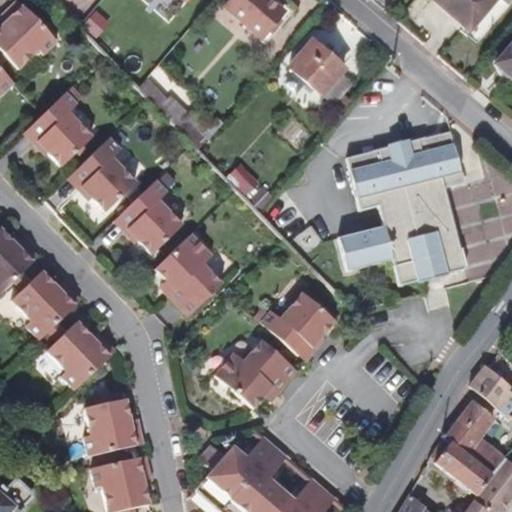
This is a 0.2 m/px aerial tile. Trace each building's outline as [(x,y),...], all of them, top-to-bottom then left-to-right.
[(268,31),(283,13),(273,5),(267,0),(230,0),(224,8),(260,39),(268,31)] [(494,0),(435,0),(434,1),(467,31),(494,0)] [(56,43),(16,1),(0,16),(0,21),(3,25),(0,27),(0,52),(6,59),(17,70),(37,52),(42,57),(56,43)] [(111,50),(122,39),(109,25),(97,36),(111,50)] [(290,68),(321,95),(340,73),(343,70),(312,42),(290,68)] [(511,44),(494,66),(511,81),(511,44)] [(0,97),(13,84),(0,70),(0,97)] [(340,73),(321,95),(333,105),(352,83),(340,73)] [(148,81),(139,91),(148,100),(187,140),(197,131),(186,119),(188,117),(170,99),(167,101),(163,97),(148,81)] [(42,115),(28,129),(39,139),(35,143),(45,153),(60,168),(91,138),(68,113),(76,105),(65,93),(42,115)] [(223,99),(216,107),(226,115),(232,107),(223,99)] [(188,117),(186,119),(197,131),(187,140),(191,145),(196,150),(206,141),(199,133),(210,123),(196,109),(188,117)] [(39,139),(28,129),(22,135),(42,156),(45,153),(35,143),(39,139)] [(399,288),(465,271),(445,189),(453,188),(450,177),(460,174),(450,133),(417,141),(420,153),(381,163),(378,151),(345,159),(359,212),(378,207),(383,227),(337,239),(348,284),(395,272),(399,288)] [(76,170),(72,174),(83,185),(79,188),(89,199),(104,213),(134,183),(134,182),(114,162),(110,159),(118,150),(109,138),(76,170)] [(420,153),(417,141),(378,151),(381,163),(420,153)] [(212,149),(206,143),(198,152),(204,159),(212,149)] [(249,193),(258,184),(239,166),(231,175),(249,193)] [(450,177),(453,188),(453,190),(465,186),(462,173),(460,174),(450,177)] [(87,201),(89,199),(79,188),(83,185),(72,174),(66,180),(87,201)] [(157,184),(154,181),(118,217),(130,228),(126,232),(137,242),(152,257),(182,227),(158,202),(167,194),(164,191),(174,182),(167,174),(157,184)] [(267,194),(258,184),(249,193),(243,199),(252,209),(267,194)] [(130,228),(118,217),(111,224),(133,245),(137,242),(126,232),(130,228)] [(37,258),(20,239),(14,244),(0,230),(0,294),(12,283),(20,275),(37,258)] [(190,235),(153,271),(165,283),(173,292),(167,298),(187,318),(221,286),(202,266),(212,257),(190,235)] [(79,301),(62,283),(56,288),(41,272),(29,284),(21,292),(10,302),(29,322),(24,327),(38,342),(48,333),(56,324),(79,301)] [(12,283),(21,292),(29,284),(20,275),(12,283)] [(229,289),(232,292),(238,285),(235,282),(229,289)] [(167,298),(173,292),(165,283),(159,289),(167,298)] [(321,338),(334,322),(302,294),(279,320),(270,313),(268,316),(265,318),(259,313),(254,319),(260,324),(259,325),(297,357),(307,345),(311,349),(321,338)] [(114,352),(97,333),(91,339),(76,323),(65,333),(56,342),(45,352),(59,367),(54,372),(73,392),(114,352)] [(56,342),(65,333),(56,324),(48,333),(56,342)] [(53,340),(48,334),(38,343),(44,348),(53,340)] [(297,357),(304,363),(323,339),(321,338),(311,349),(307,345),(297,357)] [(278,395),(296,372),(260,342),(242,362),(233,354),(213,377),(252,410),(263,398),(270,388),(278,395)] [(278,355),(287,363),(293,356),(284,348),(278,355)] [(507,416),(511,410),(511,387),(511,389),(484,367),(478,375),(468,388),(478,395),(505,418),(507,416)] [(270,404),(278,395),(270,388),(263,398),(270,404)] [(98,406),(110,403),(108,392),(96,395),(98,406)] [(130,422),(125,400),(110,403),(98,406),(84,409),(90,437),(83,438),(87,458),(143,445),(138,420),(130,422)] [(477,439),(493,418),(472,403),(462,415),(443,440),(448,445),(449,443),(491,474),(504,459),(477,439)] [(211,472),(194,491),(218,511),(324,511),(335,500),(311,480),(293,501),(268,480),(286,459),(263,438),(244,459),(232,448),(223,458),(211,472)] [(508,488),(491,474),(449,443),(448,445),(443,440),(441,440),(429,457),(435,461),(433,464),(475,497),(463,511),(501,511),(509,502),(508,488)] [(198,460),(211,472),(223,458),(209,446),(198,460)] [(119,453),(99,458),(101,467),(121,462),(119,453)] [(151,483),(146,458),(101,467),(89,470),(93,489),(101,487),(106,511),(120,511),(124,511),(123,511),(134,511),(134,509),(149,506),(144,484),(151,483)] [(511,464),(504,459),(491,474),(508,488),(509,502),(511,498),(511,464)] [(0,511),(18,511),(22,508),(30,499),(30,495),(16,482),(12,482),(3,491),(0,488),(0,511)] [(427,511),(424,508),(424,507),(409,495),(398,511),(427,511)]
